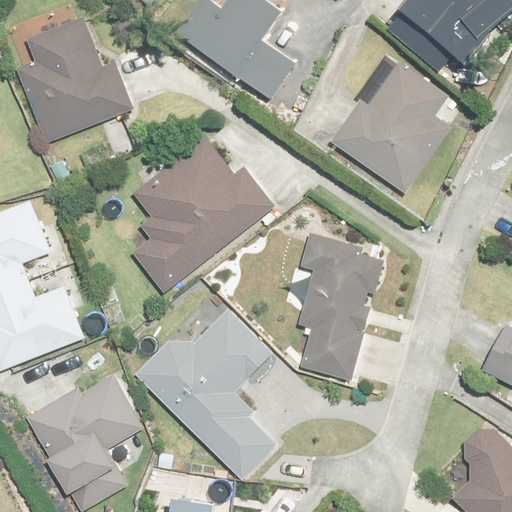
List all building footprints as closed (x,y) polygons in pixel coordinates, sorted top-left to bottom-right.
[(218,0),(197,0),(171,39),(265,104),(297,58),(264,35),(282,9),(270,0),(227,0),(225,4),(218,0)] [(511,0),(405,0),(461,49),(511,10),(511,0)] [(39,59),(19,66),(47,143),(137,111),(120,62),(106,67),(86,12),(30,32),(39,59)] [(333,139),(406,189),(465,103),(403,61),(373,105),(361,98),(333,139)] [(136,246),(168,287),(277,204),(252,171),(243,178),(209,134),(138,187),(154,209),(140,220),(151,234),(136,246)] [(34,203),(0,214),(0,370),(86,341),(65,279),(35,290),(25,261),(51,252),(34,203)] [(370,289),(377,291),(385,254),(369,250),(370,244),(311,231),(304,264),(298,263),(289,305),(307,309),(303,325),(314,327),(304,368),(357,380),(374,304),(367,302),(370,289)] [(180,331),(138,372),(243,480),(281,444),(236,399),(278,358),(229,308),(192,344),(180,331)] [(511,323),(510,323),(487,366),(511,379),(511,323)] [(115,366),(28,414),(82,511),(87,511),(133,486),(112,449),(150,428),(115,366)] [(511,511),(511,443),(499,430),(484,427),(470,435),(469,456),(463,450),(439,473),(456,491),(453,494),(470,511),(511,511)] [(215,511),(218,497),(176,491),(172,511),(215,511)]
